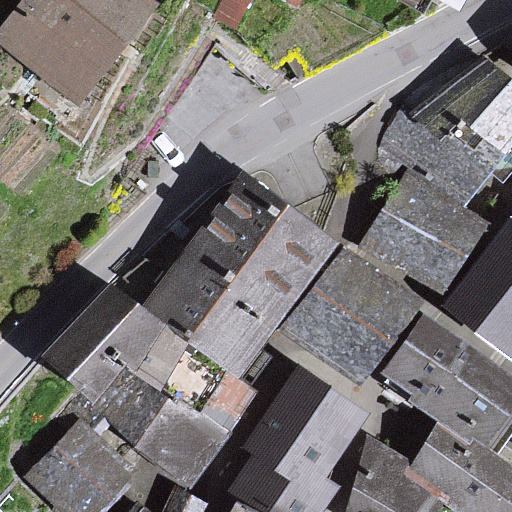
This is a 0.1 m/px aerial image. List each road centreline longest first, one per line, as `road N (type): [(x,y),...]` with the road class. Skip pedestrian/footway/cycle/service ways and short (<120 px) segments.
road 1 (tertiary): [(0,372),(86,280),(228,153),(507,0)]
road 2 (residential): [(374,404),(305,357),(292,358),(231,452),(214,511)]
road 3 (residential): [(511,209),(430,314),(374,404)]
